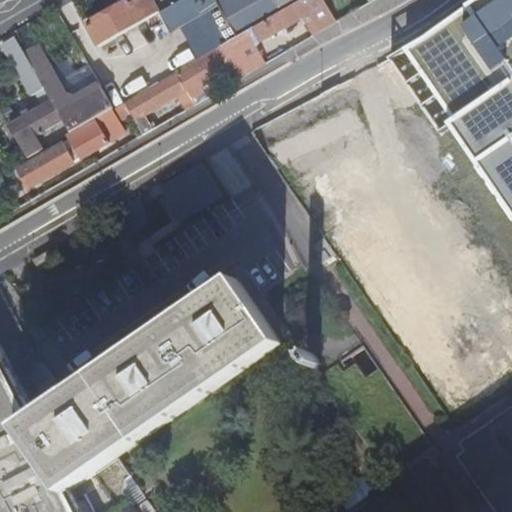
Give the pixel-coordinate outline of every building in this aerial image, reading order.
[(86,27),(98,48),(154,15),(157,14),(148,0),(128,0),(130,2),(86,27)] [(179,0),(157,14),(154,15),(165,33),(215,5),(227,26),(217,32),(226,45),(279,13),(278,10),(295,0),(179,0)] [(311,38),(335,24),(321,0),(302,0),(279,13),(226,45),(220,48),(239,81),(264,66),(253,47),(300,20),(311,38)] [(511,0),(477,0),(394,57),(445,138),(461,130),(511,206),(511,0)] [(26,59),(16,42),(2,50),(30,98),(44,90),(26,59)] [(230,85),(239,81),(220,48),(175,74),(191,101),(201,93),(199,88),(223,73),(230,85)] [(26,59),(44,90),(51,103),(62,122),(70,135),(113,110),(98,86),(74,100),(64,98),(38,52),(26,59)] [(129,114),(143,137),(152,131),(149,128),(145,129),(139,118),(183,92),(174,77),(124,106),(129,114)] [(8,128),(27,160),(40,152),(33,139),(62,122),(51,103),(8,128)] [(123,105),(113,110),(70,135),(66,137),(79,160),(80,162),(126,133),(118,120),(129,114),(124,106),(123,105)] [(29,190),(79,160),(66,137),(58,142),(61,147),(18,172),(29,190)] [(222,202),(203,169),(160,194),(180,227),(222,202)] [(314,250),(323,263),(335,255),(326,242),(314,250)] [(63,491),(278,340),(240,284),(191,317),(188,312),(168,325),(142,344),(144,349),(98,382),(94,377),(80,387),(70,393),(74,399),(23,434),(63,491)] [(431,461),(440,455),(434,446),(431,446),(363,347),(318,378),(386,478),(425,452),(431,461)] [(305,362),(312,370),(318,365),(315,358),(310,354),(304,358),(305,362)] [(0,511),(134,511),(130,503),(139,487),(145,484),(134,460),(123,467),(119,460),(66,497),(63,491),(23,434),(20,431),(28,426),(0,371),(0,511)] [(507,423),(511,419),(511,409),(502,416),(507,423)] [(511,511),(511,419),(507,423),(502,416),(482,430),(486,438),(465,452),(507,511),(511,511)] [(460,445),(465,452),(486,438),(482,430),(472,437),(460,445)] [(494,511),(507,511),(465,452),(457,458),(494,511)]
